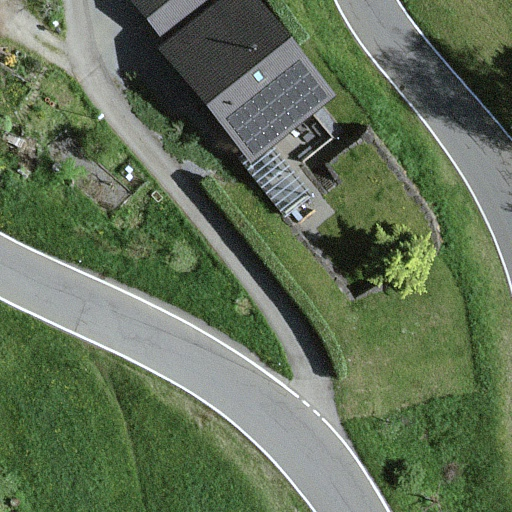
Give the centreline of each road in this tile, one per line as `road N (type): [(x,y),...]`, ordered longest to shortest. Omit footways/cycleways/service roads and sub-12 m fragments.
road 1 (residential): [(296,430),(307,402),(306,364),(253,281),(107,100),(81,50),(74,0)]
road 2 (tertiary): [(296,430),(179,348),(0,267)]
road 3 (tertiary): [(370,0),(511,192)]
